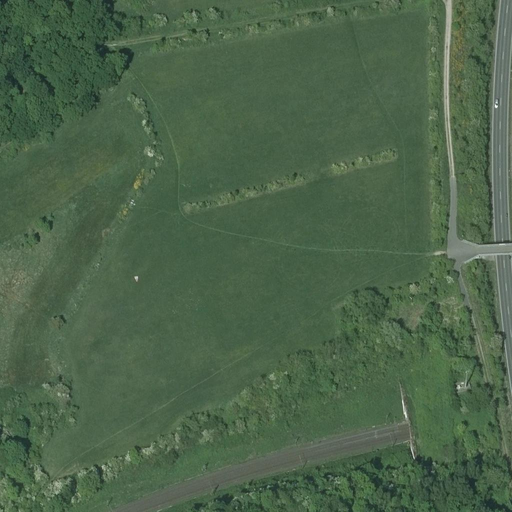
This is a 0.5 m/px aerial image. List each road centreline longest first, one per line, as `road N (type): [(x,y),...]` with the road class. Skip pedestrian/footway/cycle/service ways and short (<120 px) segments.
road 1 (track): [(397,0),(131,45),(96,43),(64,27),(65,0)]
road 2 (primary): [(509,0),(500,141),(511,347)]
road 3 (track): [(453,254),(448,0)]
road 4 (track): [(511,492),(453,254)]
road 5 (track): [(131,45),(115,72),(0,151)]
